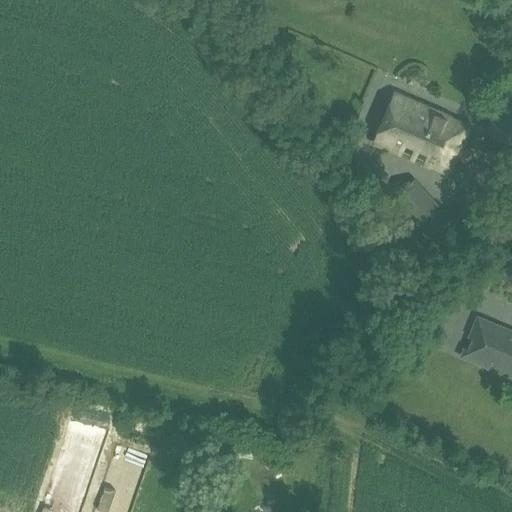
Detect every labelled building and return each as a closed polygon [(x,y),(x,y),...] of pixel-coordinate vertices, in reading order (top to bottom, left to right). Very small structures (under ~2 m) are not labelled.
[(511,84),(510,83),(487,133),(511,145),(511,84)] [(449,172),(468,128),(448,120),(449,118),(395,95),(375,143),(429,166),(430,164),(449,172)] [(411,183),(388,205),(429,249),(452,227),(411,183)] [(511,333),(478,319),(463,356),(511,376),(511,333)] [(119,461),(150,471),(154,459),(123,448),(119,461)]
